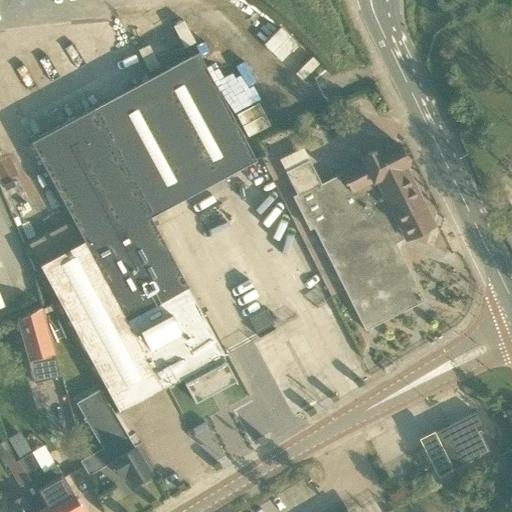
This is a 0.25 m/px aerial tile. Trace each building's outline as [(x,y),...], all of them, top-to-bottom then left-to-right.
[(235,381),(222,356),(224,355),(150,216),(255,159),(197,52),(31,142),(74,218),(28,244),(119,411),(182,378),(195,402),(213,393),(213,394),(218,391),(218,390),(235,381)] [(313,227),(365,330),(424,300),(396,243),(434,224),(404,165),(407,163),(396,142),(385,148),(381,140),(362,150),(365,157),(366,160),(322,183),(309,157),(285,168),(297,194),(293,196),(309,229),(313,227)] [(28,362),(53,353),(41,308),(16,321),(28,362)] [(151,474),(129,437),(100,387),(75,402),(82,414),(100,447),(78,460),(87,475),(109,461),(119,477),(125,473),(132,485),(151,474)] [(433,433),(419,440),(435,471),(479,449),(469,431),(481,425),(472,406),(431,427),(433,433)] [(31,480),(19,460),(9,443),(0,448),(0,461),(4,468),(8,466),(20,486),(31,480)] [(50,511),(83,511),(63,472),(61,473),(56,465),(42,473),(31,453),(19,460),(31,480),(31,479),(46,505),(50,511)] [(34,511),(32,511),(22,494),(10,501),(16,511),(50,511),(46,505),(34,511)]
